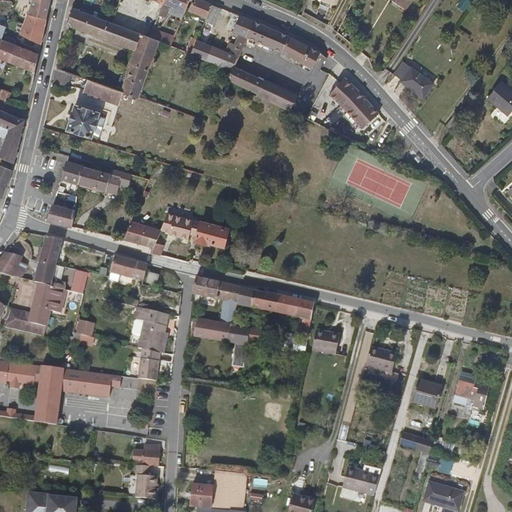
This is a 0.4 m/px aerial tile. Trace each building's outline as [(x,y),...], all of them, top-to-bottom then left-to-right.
[(31,0),(30,6),(27,15),(45,20),(46,16),(49,0),(31,0)] [(190,0),(165,0),(163,5),(158,18),(164,20),(170,7),(186,13),(190,0)] [(214,5),(201,0),(195,0),(190,11),(207,19),(214,5)] [(400,0),(398,3),(409,10),(415,0),(400,0)] [(463,10),(471,0),(461,0),(457,5),(463,10)] [(88,15),(73,9),(69,26),(83,31),(88,15)] [(255,21),(241,14),(233,32),(238,34),(248,38),(255,21)] [(45,20),(27,15),(24,23),(43,31),(45,20)] [(108,23),(88,15),(83,31),(104,39),(108,23)] [(285,33),(255,21),(248,38),(263,43),(277,50),(285,33)] [(43,31),(24,23),(18,37),(40,45),(43,31)] [(142,36),(113,24),(108,23),(104,39),(137,51),(142,36)] [(163,44),(166,33),(159,30),(160,27),(157,25),(151,40),(159,43),(163,44)] [(173,48),(177,37),(166,33),(163,44),(173,48)] [(293,36),(285,33),(277,50),(285,54),(293,36)] [(248,38),(238,34),(231,53),(239,57),(242,50),(246,41),(248,38)] [(137,51),(122,92),(134,96),(138,98),(149,69),(153,69),(156,66),(157,62),(157,58),(154,57),(159,43),(151,40),(142,36),(137,51)] [(318,50),(293,36),(285,54),(314,69),(319,57),(327,61),(329,57),(318,50)] [(1,39),(0,42),(0,59),(8,63),(15,45),(1,39)] [(239,57),(231,53),(199,40),(192,55),(233,70),(235,65),(239,57)] [(15,45),(8,63),(27,69),(26,74),(32,76),(38,54),(15,45)] [(405,60),(395,75),(401,80),(412,65),(405,60)] [(243,69),(235,65),(233,70),(228,81),(258,94),(257,96),(292,111),(299,96),(243,69)] [(412,65),(401,80),(424,96),(434,81),(412,65)] [(56,69),(53,83),(69,87),(72,75),(56,69)] [(359,88),(346,77),(331,93),(343,105),(349,111),(346,115),(354,124),(358,121),(364,128),(381,113),(360,90),(359,88)] [(122,92),(89,81),(85,93),(117,104),(122,92)] [(487,99),(506,118),(511,112),(511,93),(502,84),(487,99)] [(1,88),(0,90),(0,100),(7,104),(11,92),(1,88)] [(99,113),(75,106),(72,114),(67,130),(91,137),(95,124),(99,113)] [(0,148),(15,153),(23,122),(0,112),(0,137),(4,138),(0,148)] [(443,130),(450,136),(460,124),(452,118),(443,130)] [(364,142),(361,150),(379,158),(382,149),(364,142)] [(0,149),(0,158),(12,164),(15,153),(0,148),(0,149)] [(67,161),(61,178),(80,184),(83,166),(67,161)] [(0,198),(0,199),(11,169),(0,164),(0,198)] [(80,184),(107,192),(112,176),(83,166),(80,184)] [(130,188),(134,175),(114,170),(112,176),(107,192),(119,195),(122,185),(130,188)] [(48,222),(71,229),(76,211),(53,205),(48,222)] [(160,231),(170,234),(191,240),(194,229),(196,220),(185,218),(184,220),(168,216),(161,229),(160,231)] [(154,246),(156,242),(160,231),(161,229),(133,220),(125,239),(154,246)] [(194,229),(201,230),(203,222),(196,220),(194,229)] [(227,247),(231,230),(203,222),(201,230),(198,242),(209,245),(210,242),(227,247)] [(156,242),(165,245),(170,234),(160,231),(156,242)] [(57,263),(64,240),(47,236),(41,259),(57,263)] [(152,251),(162,253),(165,245),(156,242),(154,246),(152,251)] [(21,257),(8,253),(0,262),(0,271),(22,277),(23,271),(17,269),(21,257)] [(148,263),(116,255),(111,274),(133,280),(133,279),(144,281),(148,263)] [(64,267),(57,266),(57,263),(41,259),(36,281),(40,282),(65,289),(67,284),(60,282),(64,267)] [(159,275),(150,273),(148,283),(157,285),(159,275)] [(227,301),(230,284),(196,276),(194,294),(203,296),(208,297),(224,300),(227,301)] [(65,289),(40,282),(33,305),(52,310),(62,313),(69,290),(65,289)] [(223,305),(220,322),(217,339),(227,341),(232,325),(232,324),(238,303),(240,287),(230,284),(227,301),(224,300),(223,305)] [(251,306),(253,289),(240,287),(238,303),(251,306)] [(277,312),(281,296),(253,289),(251,306),(277,312)] [(313,319),(315,306),(315,304),(281,296),(277,312),(306,318),(313,319)] [(0,319),(8,305),(0,300),(0,319)] [(31,313),(11,308),(6,326),(45,336),(52,310),(33,305),(31,313)] [(160,355),(161,355),(168,318),(137,310),(134,321),(137,322),(134,324),(132,335),(134,338),(141,339),(138,350),(142,351),(160,355)] [(309,340),(313,319),(306,318),(302,339),(309,340)] [(75,342),(92,346),(97,322),(80,319),(75,342)] [(217,339),(220,322),(198,319),(195,335),(217,339)] [(265,330),(232,325),(227,341),(248,345),(249,341),(262,344),(265,330)] [(342,335),(317,331),(314,351),(338,355),(342,335)] [(280,348),(294,351),(297,338),(282,335),(280,348)] [(294,351),(306,354),(309,340),(302,339),(297,338),(294,351)] [(374,346),(369,365),(395,371),(400,352),(374,346)] [(139,378),(157,380),(160,355),(142,351),(139,378)] [(0,382),(4,383),(4,380),(9,381),(8,386),(16,387),(17,382),(31,384),(31,382),(39,383),(38,401),(61,404),(62,391),(109,397),(111,387),(120,388),(121,377),(69,370),(0,361),(0,382)] [(475,383),(476,379),(460,374),(459,378),(475,383)] [(473,389),(475,383),(459,378),(454,397),(467,401),(461,420),(467,422),(470,412),(477,390),(473,389)] [(443,387),(418,380),(411,405),(436,412),(443,387)] [(489,386),(475,383),(473,389),(477,390),(470,412),(482,415),(489,386)] [(0,416),(41,422),(58,425),(61,404),(38,401),(36,416),(17,413),(17,409),(8,407),(8,412),(0,410),(0,416)] [(75,427),(85,428),(86,424),(86,420),(76,418),(76,421),(75,427)] [(430,453),(433,444),(402,436),(399,448),(429,457),(430,453)] [(150,466),(159,467),(161,446),(146,444),(144,465),(150,466)] [(295,468),(297,456),(289,454),(287,467),(295,468)] [(438,471),(450,475),(454,461),(442,457),(438,471)] [(363,472),(349,468),(343,488),(344,488),(342,495),(341,497),(344,498),(355,501),(357,502),(358,499),(360,493),(376,497),(383,471),(365,466),(363,472)] [(137,499),(159,501),(159,487),(157,487),(158,477),(151,477),(151,469),(137,468),(136,477),(138,477),(137,499)] [(459,511),(465,494),(429,484),(423,505),(448,511),(459,511)] [(215,487),(193,485),(191,506),(197,507),(212,509),(215,487)] [(46,511),(48,495),(48,493),(29,492),(26,511),(46,511)] [(262,502),(264,495),(251,492),(249,499),(262,502)] [(75,511),(77,498),(48,495),(46,511),(75,511)] [(313,511),(317,500),(302,497),(301,500),(294,498),(291,511),(313,511)]
